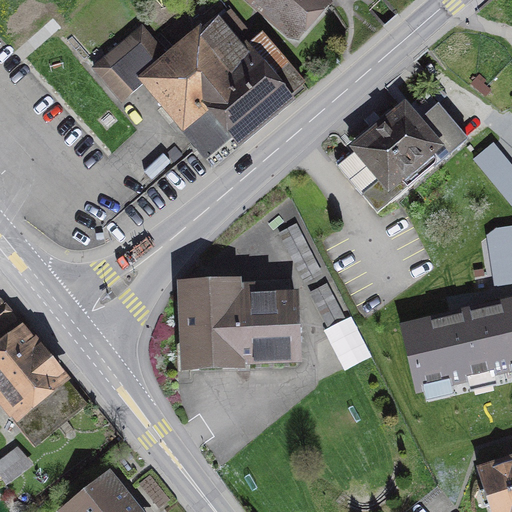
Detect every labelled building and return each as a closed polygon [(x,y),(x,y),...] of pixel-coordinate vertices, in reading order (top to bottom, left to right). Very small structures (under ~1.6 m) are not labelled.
[(260,0),(297,32),(320,5),(314,0),(260,0)] [(182,52),(169,63),(148,81),(147,82),(204,150),(232,127),(239,135),(302,82),(262,35),(254,43),(229,14),(184,50),(182,48),(180,50),(182,52)] [(95,69),(118,96),(143,75),(148,81),(169,63),(141,31),(95,69)] [(377,214),(467,141),(426,93),(358,150),(387,185),(367,202),(377,214)] [(511,163),(493,142),(473,159),(511,204),(511,163)] [(511,223),(497,226),(486,234),(494,286),(511,282),(511,223)] [(296,226),(280,234),(304,281),(320,273),(296,226)] [(326,285),(310,293),(328,326),(343,318),(326,285)] [(254,288),(186,291),(189,364),(298,361),(295,296),(254,298),(254,288)] [(0,303),(0,330),(13,320),(0,303)] [(511,319),(467,334),(479,374),(511,363),(511,319)] [(21,333),(0,350),(0,394),(32,434),(77,398),(35,346),(33,348),(21,333)] [(17,449),(0,462),(0,474),(3,478),(27,460),(17,449)] [(511,511),(511,458),(478,470),(485,491),(479,493),(484,508),(490,506),(491,511),(511,511)] [(134,511),(107,479),(65,511),(134,511)]
